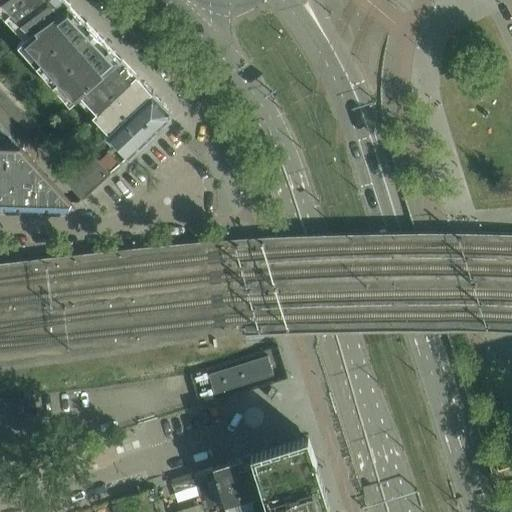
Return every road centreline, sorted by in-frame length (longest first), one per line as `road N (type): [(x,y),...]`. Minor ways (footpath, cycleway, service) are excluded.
road 1 (secondary): [(475,511),(359,144),(326,66),(282,0)]
road 2 (secondary): [(205,30),(272,139),(395,511)]
road 3 (residential): [(106,0),(213,119),(166,203),(91,228)]
road 4 (residential): [(0,511),(239,434),(255,420)]
